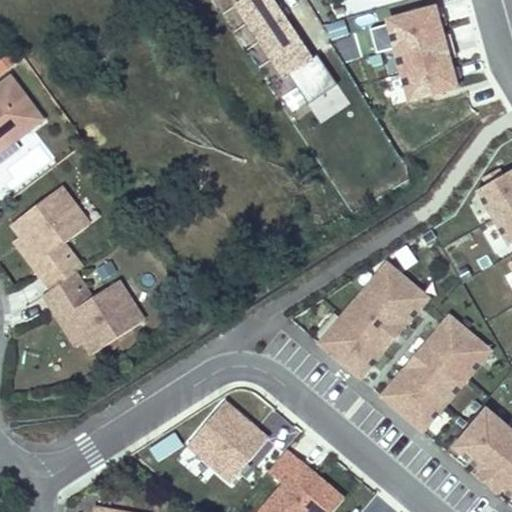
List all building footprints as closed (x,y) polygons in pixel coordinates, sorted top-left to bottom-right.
[(272,0),(243,0),(222,14),(270,85),(267,88),(292,125),(309,114),(304,105),(286,76),(312,60),(272,0)] [(459,93),(436,9),(386,23),(409,106),(459,93)] [(312,60),(286,76),(304,105),(331,87),(312,60)] [(0,140),(21,124),(28,133),(44,122),(12,80),(0,88),(0,140)] [(21,124),(0,140),(0,155),(28,133),(21,124)] [(15,229),(24,239),(45,264),(67,244),(91,224),(61,189),(15,229)] [(511,252),(511,215),(494,226),(510,253),(511,252)] [(24,239),(17,245),(46,280),(76,254),(67,244),(45,264),(24,239)] [(76,254),(46,280),(55,289),(48,295),(59,311),(92,286),(82,272),(88,267),(76,254)] [(427,299),(385,264),(363,291),(404,326),(427,299)] [(100,296),(74,315),(92,339),(101,352),(150,318),(123,280),(100,296)] [(92,286),(59,311),(83,345),(92,339),(74,315),(100,296),(92,286)] [(404,326),(363,291),(353,303),(394,338),(404,326)] [(394,338),(353,303),(340,318),(382,353),(394,338)] [(489,352),(448,317),(425,344),(467,378),(489,352)] [(382,353),(340,318),(318,344),(359,379),(382,353)] [(467,378),(425,344),(415,356),(456,391),(467,378)] [(456,391),(415,356),(403,370),(444,405),(456,391)] [(444,405),(403,370),(380,397),(422,432),(444,405)] [(268,441),(228,406),(191,449),(231,484),(268,441)] [(472,465),(501,430),(482,414),(453,449),(472,465)] [(491,481),(511,455),(511,438),(501,430),(472,465),(480,472),(491,481)] [(332,511),(343,500),(323,483),(320,487),(309,478),(312,474),(285,451),(267,471),(283,484),(258,511),(332,511)] [(510,497),(511,494),(511,455),(491,481),(502,490),(510,497)] [(491,481),(480,472),(475,478),(486,487),(491,481)] [(323,483),(312,474),(309,478),(320,487),(323,483)] [(502,490),(491,481),(486,487),(497,496),(502,490)]
